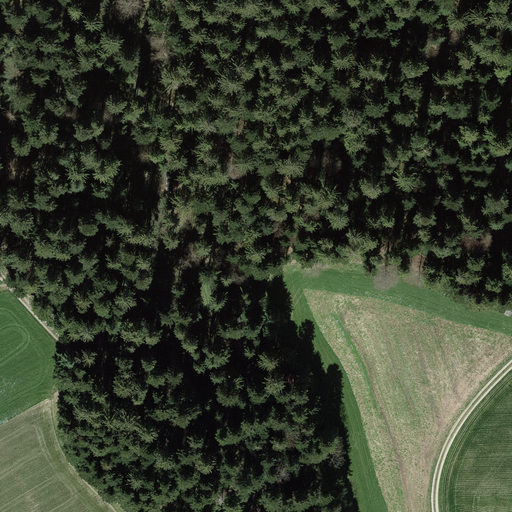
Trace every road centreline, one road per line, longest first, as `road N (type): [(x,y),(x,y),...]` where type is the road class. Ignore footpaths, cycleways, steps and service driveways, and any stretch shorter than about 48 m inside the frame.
road 1 (track): [(261,511),(114,391),(0,272)]
road 2 (track): [(181,199),(224,340),(294,456),(314,511)]
road 3 (track): [(345,117),(403,79),(511,54)]
road 4 (track): [(435,511),(447,444),(511,364)]
